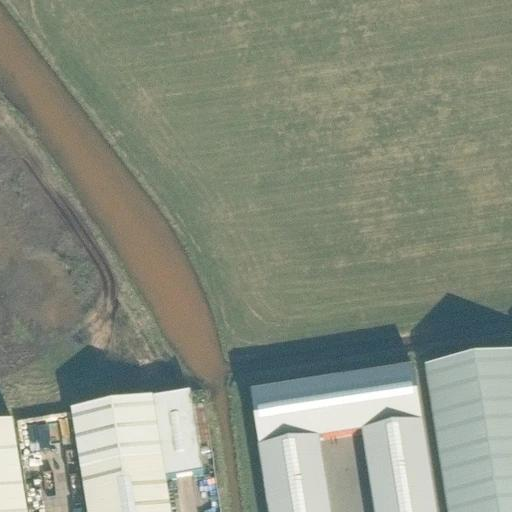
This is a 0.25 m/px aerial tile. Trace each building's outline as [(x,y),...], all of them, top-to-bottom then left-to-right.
[(511,511),(511,357),(427,371),(448,511),(511,511)] [(415,373),(333,385),(342,439),(364,436),(423,427),(415,373)] [(333,385),(252,398),(261,452),(320,443),(342,439),(333,385)] [(154,403),(73,415),(88,511),(171,511),(167,483),(205,477),(192,396),(154,403)] [(27,511),(14,425),(0,426),(0,511),(27,511)] [(423,427),(364,436),(369,466),(428,456),(423,427)] [(320,443),(261,452),(265,482),(325,473),(320,443)] [(428,456),(369,466),(373,495),(433,486),(428,456)] [(325,473),(265,482),(270,511),(329,502),(325,473)] [(436,511),(433,486),(373,495),(375,511),(436,511)] [(330,511),(329,502),(270,511),(269,511),(330,511)]
